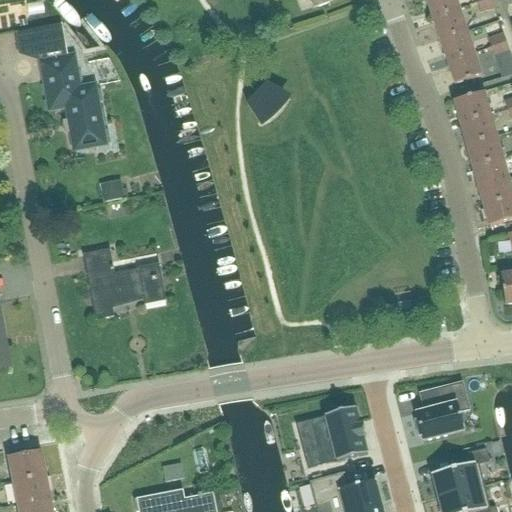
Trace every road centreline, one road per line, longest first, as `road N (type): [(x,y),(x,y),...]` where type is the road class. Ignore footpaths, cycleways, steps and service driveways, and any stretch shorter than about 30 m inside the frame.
road 1 (residential): [(483,349),(455,189),(384,0)]
road 2 (residential): [(65,409),(0,90)]
road 3 (residential): [(106,435),(136,404),(363,366)]
road 4 (residential): [(363,366),(403,511)]
road 5 (residential): [(363,366),(483,349)]
